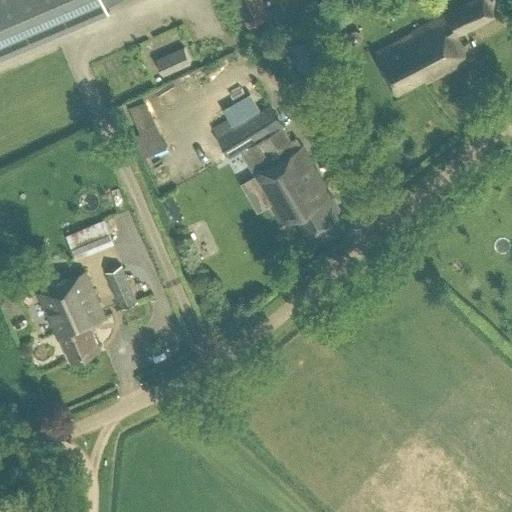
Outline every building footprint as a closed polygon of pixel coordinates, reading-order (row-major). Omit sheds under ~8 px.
[(0,0),(0,57),(110,11),(104,0),(0,0)] [(266,10),(264,11),(259,0),(239,0),(249,21),(266,14),(267,13),(266,10)] [(430,83),(473,61),(459,33),(502,10),(497,0),(457,0),(443,8),(447,16),(378,52),(398,90),(426,76),(430,83)] [(319,30),(288,43),(299,70),(331,57),(319,30)] [(50,41),(7,58),(11,68),(54,51),(50,41)] [(171,69),(202,61),(198,45),(167,53),(171,69)] [(230,117),(213,125),(230,157),(242,150),(254,174),(252,175),(281,225),(296,216),(308,236),(338,218),(333,211),(340,208),(303,145),(298,149),(296,149),(272,103),(233,123),(230,117)] [(148,105),(133,112),(141,132),(134,135),(144,157),(167,146),(148,105)] [(170,194),(162,198),(165,205),(166,208),(169,207),(174,219),(180,217),(174,204),(170,194)] [(100,249),(127,239),(120,221),(93,232),(100,249)] [(123,307),(138,300),(122,264),(106,271),(123,307)] [(99,350),(87,325),(104,317),(84,271),(38,291),(58,336),(59,336),(71,363),(99,350)]
